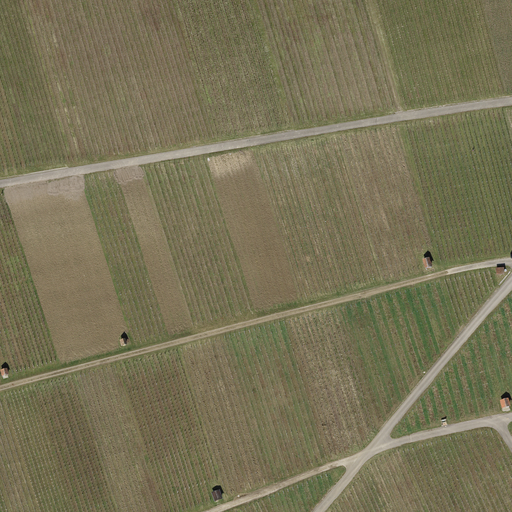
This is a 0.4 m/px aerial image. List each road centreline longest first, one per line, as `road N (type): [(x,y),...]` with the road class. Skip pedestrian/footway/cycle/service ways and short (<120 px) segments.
road 1 (track): [(511,257),(0,385)]
road 2 (track): [(511,98),(0,181)]
road 3 (track): [(511,413),(403,437),(203,511)]
road 4 (track): [(316,511),(511,279)]
